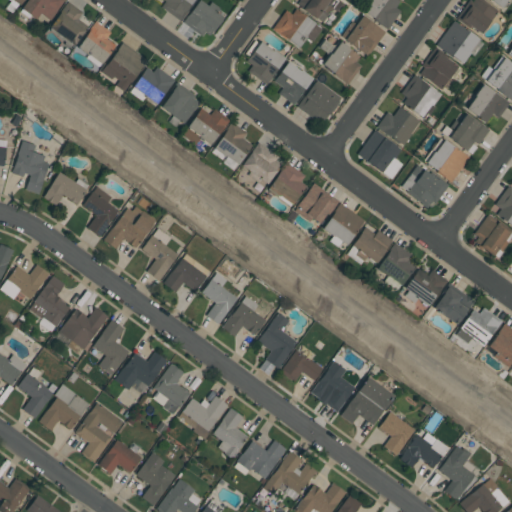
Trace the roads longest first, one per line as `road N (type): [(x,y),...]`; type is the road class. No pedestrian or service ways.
road 1 (residential): [(0,214),(77,255),(415,511)]
road 2 (residential): [(103,0),(511,293)]
road 3 (residential): [(447,0),(334,163)]
road 4 (residential): [(0,431),(111,511)]
road 5 (residential): [(511,146),(442,244)]
